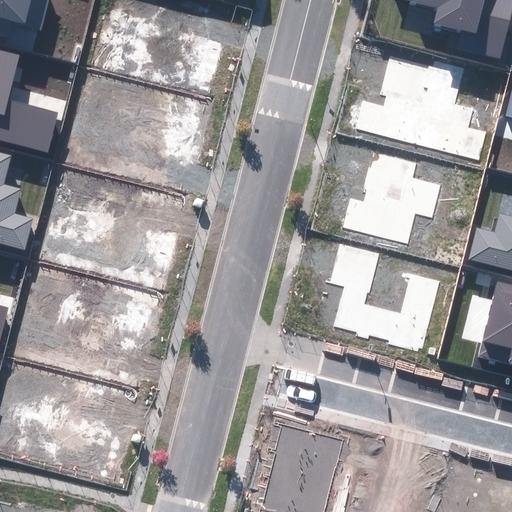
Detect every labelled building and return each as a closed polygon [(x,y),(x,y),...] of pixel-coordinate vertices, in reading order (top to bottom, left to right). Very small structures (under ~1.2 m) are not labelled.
[(0,0),(0,35),(8,37),(11,23),(40,30),(46,0),(0,0)] [(511,0),(408,0),(408,4),(438,11),(434,26),(460,32),(456,50),(500,61),(507,34),(511,35),(511,0)] [(19,55),(0,49),(0,140),(49,152),(59,113),(8,100),(19,55)] [(355,128),(478,158),(485,133),(468,128),(473,108),(455,104),(464,67),(435,60),(433,65),(390,55),(386,68),(380,94),(387,96),(384,106),(362,100),(355,128)] [(0,242),(24,248),(32,217),(14,213),(20,189),(2,185),(10,154),(0,151),(0,242)] [(350,198),(343,228),(408,244),(415,214),(432,218),(440,186),(412,180),(416,163),(375,153),(373,161),(371,168),(369,167),(363,193),(365,193),(364,201),(350,198)] [(476,226),(468,259),(511,270),(511,216),(498,213),(494,231),(476,226)] [(379,254),(340,244),(336,259),(331,281),(326,280),(325,282),(344,287),(334,326),(356,332),(355,336),(368,339),(369,336),(388,341),(388,344),(418,352),(419,348),(422,349),(439,281),(406,273),(406,277),(410,278),(401,314),(364,304),(367,292),(369,292),(379,254)] [(511,283),(497,280),(478,357),(511,365),(511,283)] [(0,341),(9,308),(0,305),(0,341)]
